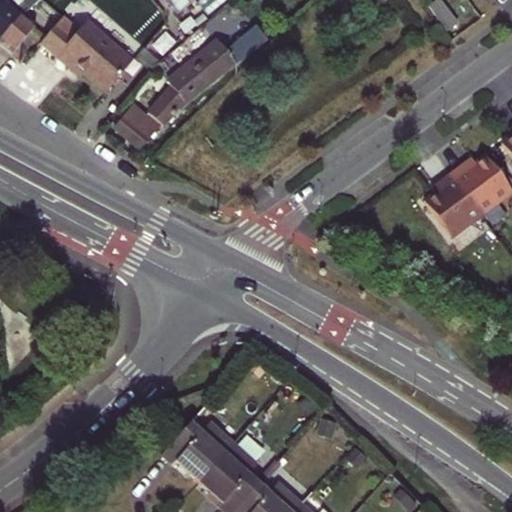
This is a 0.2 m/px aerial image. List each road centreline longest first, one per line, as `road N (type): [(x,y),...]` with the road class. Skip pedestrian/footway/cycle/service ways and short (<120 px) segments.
road 1 (tertiary): [(215,296),(406,412),(511,489)]
road 2 (residential): [(511,48),(289,215),(239,264)]
road 3 (tertiary): [(511,424),(239,264)]
road 4 (tertiary): [(215,296),(106,408),(0,490)]
road 5 (tertiary): [(0,179),(215,296)]
road 6 (tertiary): [(239,264),(40,158)]
